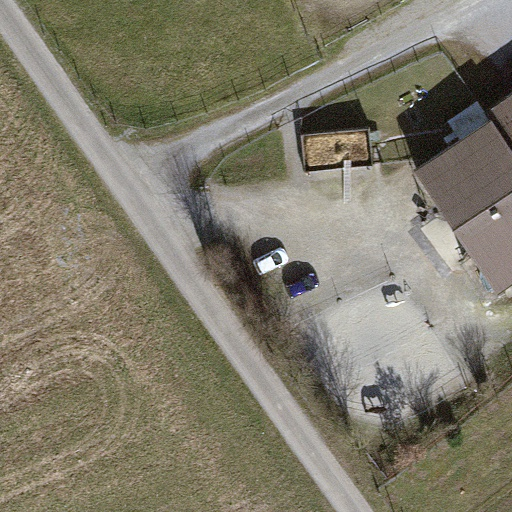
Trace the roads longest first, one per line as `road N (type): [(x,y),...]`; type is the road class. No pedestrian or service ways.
road 1 (track): [(0,4),(354,511)]
road 2 (track): [(124,182),(487,0)]
road 3 (track): [(157,230),(207,218),(355,212),(387,228),(467,311),(511,317)]
